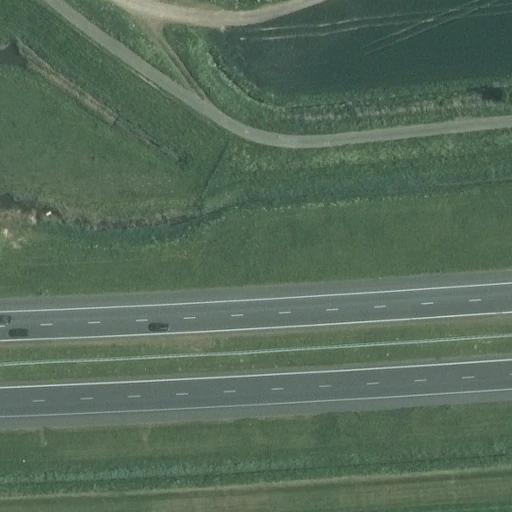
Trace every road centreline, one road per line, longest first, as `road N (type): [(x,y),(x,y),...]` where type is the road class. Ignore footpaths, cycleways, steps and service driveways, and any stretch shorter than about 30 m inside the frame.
road 1 (motorway): [(511,287),(0,321)]
road 2 (motorway): [(0,407),(365,395),(511,381)]
road 3 (unclassified): [(50,0),(212,114),(259,137),(325,142),(511,122)]
road 4 (track): [(304,0),(239,17),(126,0)]
